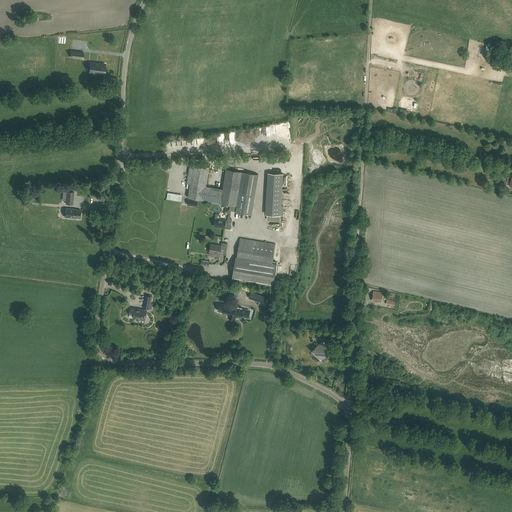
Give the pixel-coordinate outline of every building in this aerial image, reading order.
[(95,64),(95,63),(90,63),(89,72),(104,74),(105,64),(105,65),(99,64),(95,64)] [(188,198),(220,203),(230,205),(229,210),(251,214),(258,174),(226,169),(223,189),(206,186),(209,167),(190,163),(187,183),(190,184),(188,198)] [(265,215),(281,216),(283,173),(268,173),(265,215)] [(74,192),(67,192),(66,204),(73,204),(74,192)] [(27,196),(26,203),(37,204),(38,197),(27,196)] [(74,210),(74,209),(65,208),(65,217),(76,218),(76,217),(80,218),(81,210),(74,210)] [(214,226),(225,228),(230,229),(232,219),(226,218),(226,220),(215,218),(214,226)] [(237,257),(236,257),(232,280),(273,287),(277,263),(272,263),(276,244),(240,238),(237,257)] [(222,243),(222,246),(211,244),(209,252),(213,252),(212,255),(220,257),(221,248),(223,248),(224,246),(227,247),(228,244),(222,243)] [(237,287),(237,299),(245,299),(245,287),(237,287)] [(372,301),(378,302),(378,301),(382,302),(383,292),(373,291),(372,301)] [(251,292),(249,298),(265,304),(265,303),(267,297),(258,294),(251,292)] [(133,315),(133,318),(145,320),(147,310),(146,310),(147,309),(150,309),(152,296),(147,295),(145,302),(144,305),(145,305),(144,308),(145,308),(145,310),(130,307),(129,314),(133,315)] [(227,305),(220,304),(218,310),(224,311),(223,313),(229,315),(228,317),(231,317),(231,318),(232,318),(235,318),(236,316),(241,318),(242,316),(245,316),(246,310),(242,309),(242,307),(227,304),(227,305)] [(332,339),(338,346),(346,339),(339,332),(332,339)] [(330,352),(330,350),(322,341),(314,349),(313,352),(321,360),(330,352)]
